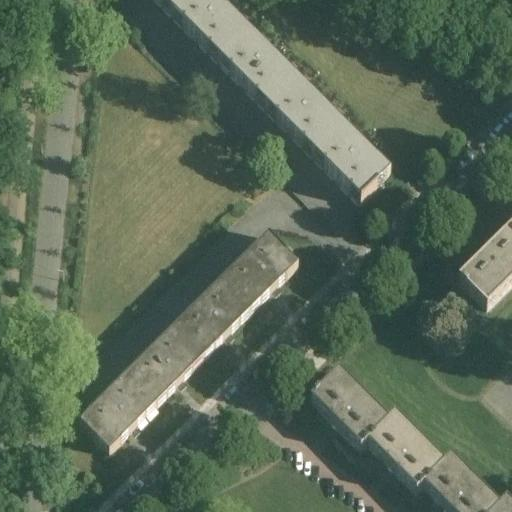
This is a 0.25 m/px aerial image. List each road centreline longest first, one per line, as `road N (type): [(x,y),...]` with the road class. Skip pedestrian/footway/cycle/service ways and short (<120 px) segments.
road 1 (residential): [(29,511),(67,0)]
road 2 (residential): [(242,408),(511,137)]
road 3 (residential): [(387,511),(242,408)]
road 4 (residential): [(135,511),(242,408)]
